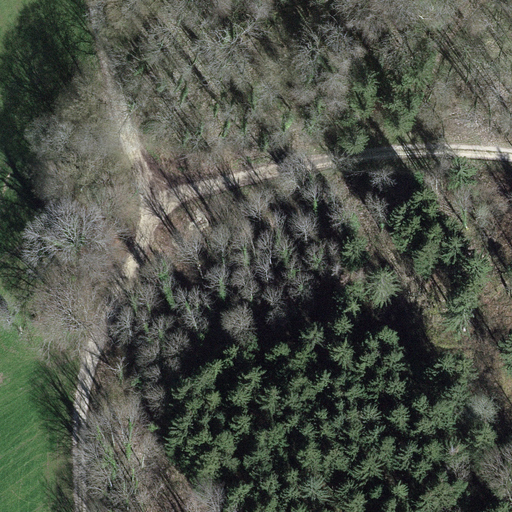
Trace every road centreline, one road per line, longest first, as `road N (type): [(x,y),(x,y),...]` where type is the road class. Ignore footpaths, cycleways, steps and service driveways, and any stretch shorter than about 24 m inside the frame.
road 1 (track): [(89,511),(89,370),(155,192),(112,97),(92,0)]
road 2 (track): [(155,192),(375,157),(511,157)]
